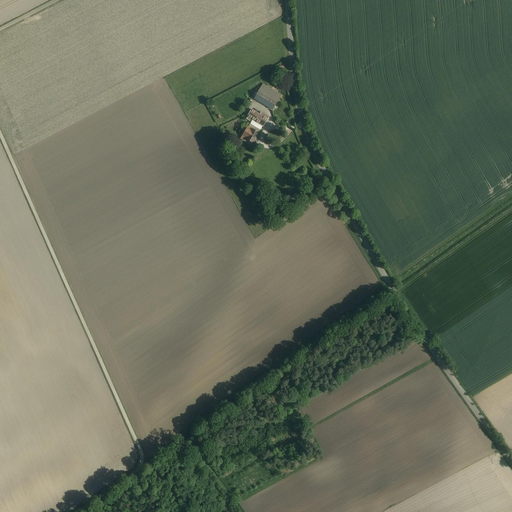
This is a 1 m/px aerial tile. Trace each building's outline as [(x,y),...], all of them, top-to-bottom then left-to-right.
[(279,97),(260,86),(252,100),(271,111),(279,97)] [(267,120),(252,110),(248,117),(253,120),(263,126),(267,120)] [(263,126),(253,120),(251,123),(250,124),(260,130),(263,126)] [(260,130),(250,124),(247,129),(252,131),(247,140),(253,143),(258,134),(260,130)] [(247,140),(252,131),(247,129),(241,140),(245,142),(247,140)]
